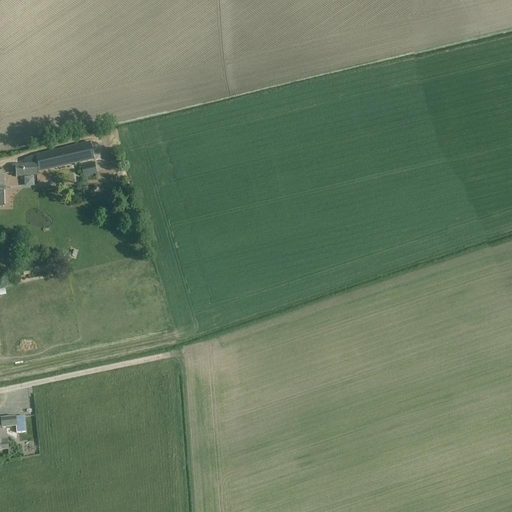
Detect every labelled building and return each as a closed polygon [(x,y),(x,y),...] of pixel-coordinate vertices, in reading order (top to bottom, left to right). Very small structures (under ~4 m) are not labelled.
[(94,157),(90,141),(35,153),(37,162),(16,167),(18,178),(40,173),(39,169),(94,157)] [(94,160),(81,163),(84,174),(97,171),(94,160)] [(23,418),(16,419),(17,428),(17,435),(25,435),(23,418)] [(17,428),(16,419),(2,420),(3,429),(17,428)] [(1,444),(0,430),(0,451),(8,451),(8,444),(1,444)]
